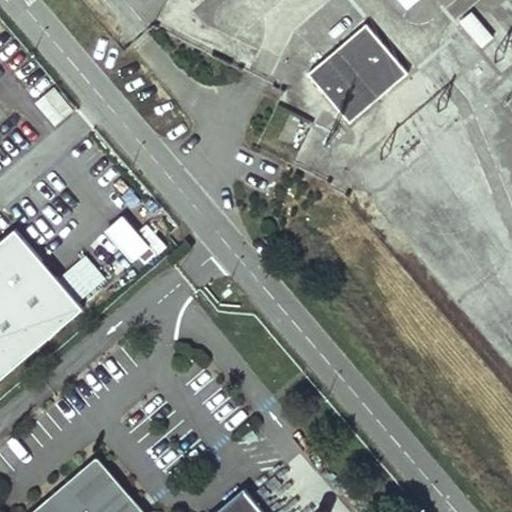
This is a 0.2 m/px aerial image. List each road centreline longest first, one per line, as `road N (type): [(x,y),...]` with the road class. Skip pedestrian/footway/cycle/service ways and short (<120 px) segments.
road 1 (residential): [(16,0),(453,511)]
road 2 (unknown): [(159,327),(123,385),(124,409),(150,473),(178,484),(196,479),(220,455),(203,399)]
road 3 (unknown): [(50,156),(90,208),(89,227),(61,259)]
